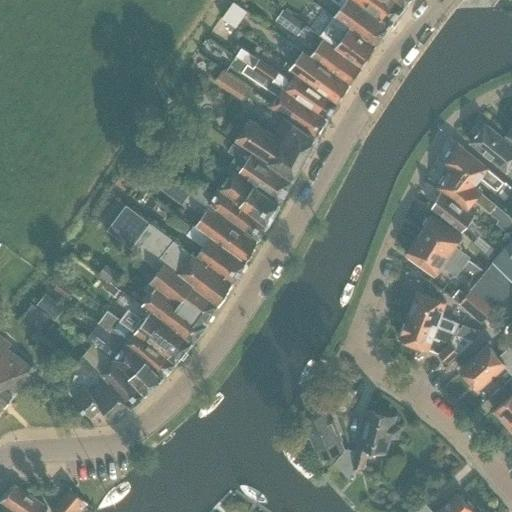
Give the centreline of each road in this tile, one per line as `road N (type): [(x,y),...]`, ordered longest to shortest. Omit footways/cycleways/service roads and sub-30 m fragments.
road 1 (tertiary): [(0,465),(24,452),(107,446),(167,406),(241,313),(361,105),(439,0)]
road 2 (residential): [(511,490),(442,415),(352,361),(382,263),(432,155),(452,122),(511,88)]
